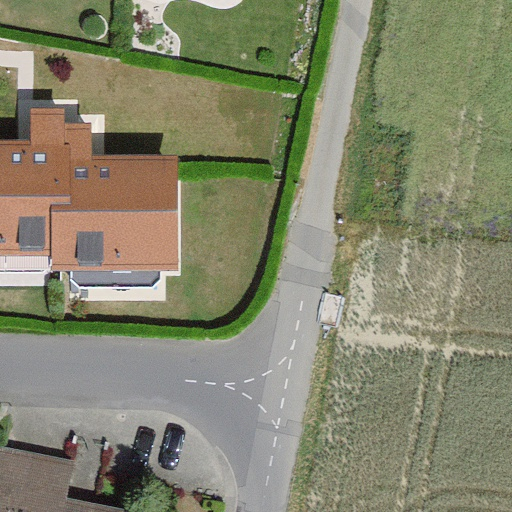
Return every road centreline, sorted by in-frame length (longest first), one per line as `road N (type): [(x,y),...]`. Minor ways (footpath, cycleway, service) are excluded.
road 1 (residential): [(353,0),(281,377)]
road 2 (residential): [(0,367),(281,377)]
road 3 (residential): [(281,377),(254,511)]
